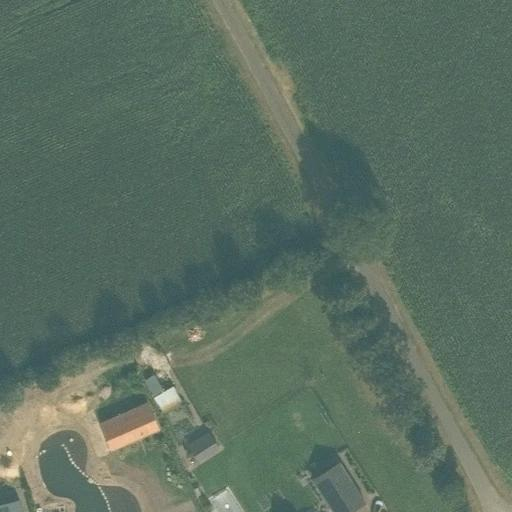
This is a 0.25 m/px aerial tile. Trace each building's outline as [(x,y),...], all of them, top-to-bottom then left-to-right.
[(176,385),(166,389),(159,374),(148,379),(163,411),(184,401),(176,385)] [(67,511),(112,499),(84,401),(33,416),(61,511),(67,511)] [(148,405),(100,426),(111,449),(158,428),(148,405)] [(208,432),(188,445),(197,460),(217,447),(208,432)] [(311,478),(333,511),(347,511),(363,502),(337,462),(311,478)] [(0,505),(0,511),(23,511),(20,500),(0,505)]
